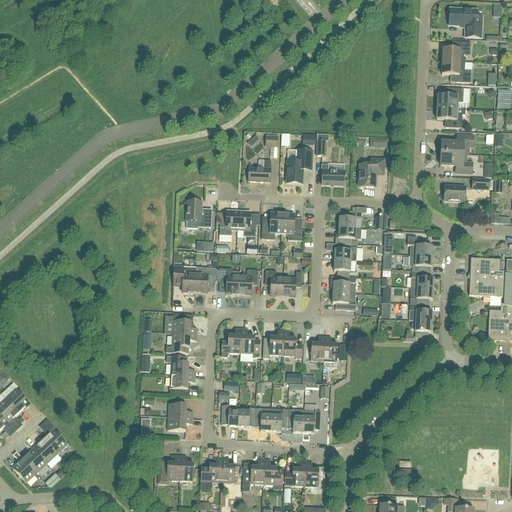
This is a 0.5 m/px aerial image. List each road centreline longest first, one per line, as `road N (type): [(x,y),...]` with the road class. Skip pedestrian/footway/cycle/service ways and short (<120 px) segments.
road 1 (unclassified): [(0,231),(102,140),(215,111),(344,0)]
road 2 (residential): [(346,452),(219,445),(207,433),(213,315)]
road 3 (residential): [(213,315),(312,319),(319,202)]
road 4 (residential): [(417,206),(423,10),(432,0)]
road 5 (residential): [(445,363),(346,452)]
road 6 (residential): [(445,363),(451,231)]
